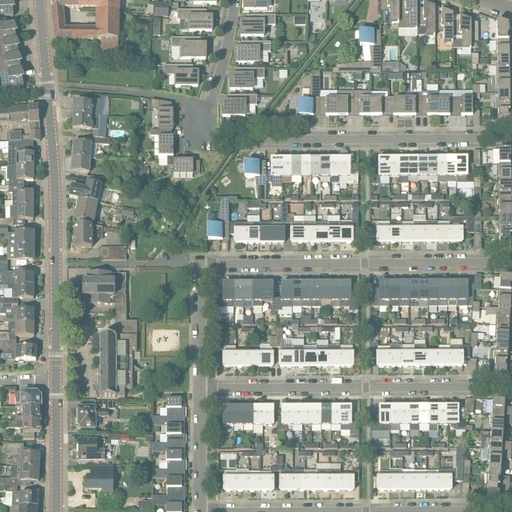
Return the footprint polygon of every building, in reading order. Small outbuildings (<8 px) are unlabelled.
[(119,40),(119,12),(119,0),(50,0),(51,9),(95,10),(95,29),(65,29),(64,18),(52,17),(54,40),(93,40),(93,42),(94,42),(93,54),(101,54),(101,55),(106,55),(112,55),(112,58),(118,58),(118,40),(119,40)] [(243,0),(244,0),(244,11),(267,11),(266,0),(243,0)] [(399,19),(399,3),(398,0),(380,0),(380,13),(389,13),(389,24),(399,24),(399,19)] [(417,26),(417,9),(417,2),(411,0),(404,0),(405,3),(399,3),(399,19),(407,19),(407,31),(417,31),(417,26)] [(12,2),(0,2),(0,18),(13,18),(12,2)] [(168,18),(169,4),(155,3),(154,17),(168,18)] [(435,32),(435,16),(435,8),(423,4),(423,9),(417,9),(417,26),(425,26),(425,37),(435,37),(435,32)] [(207,12),(177,11),(177,12),(177,21),(189,21),(189,32),(212,32),(212,22),(212,21),(204,21),(205,19),(205,18),(204,18),(205,12),(207,12)] [(453,44),(453,39),(453,23),(453,15),(441,11),(441,16),(435,16),(435,32),(443,32),(443,44),(453,44)] [(240,26),(240,27),(241,27),(241,38),(263,38),(263,27),(275,27),(275,18),(276,18),(276,17),(246,17),(246,18),(248,18),(248,23),(248,24),(248,26),(240,26)] [(461,50),(471,50),(471,43),(471,24),(471,21),(459,17),(459,23),(453,23),(453,39),(461,39),(461,50)] [(497,42),(511,42),(511,33),(508,33),(508,26),(497,22),(497,42)] [(0,43),(16,41),(14,26),(0,27),(0,43)] [(332,74),(360,74),(380,74),(380,32),(374,32),(360,32),(360,48),(369,48),(370,63),(336,67),(336,70),(332,70),(332,74)] [(171,40),(171,49),(180,49),(180,60),(205,60),(205,49),(206,49),(198,49),(198,47),(199,47),(199,46),(198,46),(198,40),(200,40),(200,39),(171,39),(171,40)] [(0,59),(19,57),(16,41),(0,43),(0,59)] [(497,60),(509,60),(509,51),(511,51),(511,42),(497,42),(495,42),(495,54),(497,54),(497,60)] [(271,44),(241,44),(243,44),(243,50),(243,51),(243,53),(235,53),(235,54),(236,54),(236,64),(259,64),(259,54),(270,54),(270,44),(271,44)] [(0,75),(21,72),(19,57),(0,59),(0,75)] [(495,77),(511,76),(511,68),(509,68),(509,60),(497,60),(497,66),(495,66),(495,77)] [(383,63),(383,72),(400,71),(400,63),(383,63)] [(190,88),(198,88),(198,77),(198,76),(191,76),(191,74),(191,73),(190,73),(190,68),(193,68),(193,67),(163,67),(163,68),(163,77),(175,77),(175,88),(180,88),(180,90),(190,91),(190,88)] [(237,77),(237,80),(229,79),(229,80),(230,80),(230,91),(253,91),(253,80),(264,80),(264,71),(265,71),(265,70),(235,70),(235,71),(237,71),(237,77),(236,77),(237,77)] [(21,72),(0,75),(0,77),(2,91),(23,87),(21,72)] [(421,90),(421,73),(406,73),(407,90),(421,90)] [(319,117),(320,99),(319,74),(311,74),(312,78),(311,78),(308,102),(299,102),(299,118),(313,118),(313,117),(319,117)] [(498,94),(509,94),(509,86),(511,85),(511,76),(495,77),(496,89),(497,89),(498,94)] [(427,118),(438,118),(438,99),(438,93),(421,93),(421,99),(421,117),(427,117),(427,118)] [(496,112),(511,111),(511,103),(510,103),(509,94),(498,94),(498,101),(496,101),(496,112)] [(229,104),(229,106),(222,106),(222,107),(222,118),(230,118),(230,120),(240,120),(240,118),(245,118),(245,107),(257,107),(257,98),(257,97),(227,97),(227,98),(230,98),(230,103),(229,103),(229,104)] [(325,118),(337,118),(337,99),(320,99),(319,117),(325,117),(325,118)] [(348,117),(354,117),(353,99),(337,99),(337,118),(348,118),(348,117)] [(359,118),(371,118),(370,99),(353,99),(354,117),(359,117),(359,118)] [(382,117),(388,117),(387,99),(370,99),(371,118),(382,118),(382,117)] [(393,118),(404,118),(404,99),(387,99),(388,117),(393,117),(393,118)] [(415,117),(421,117),(421,99),(404,99),(404,118),(415,118),(415,117)] [(449,117),(455,117),(455,99),(438,99),(438,118),(449,118),(449,117)] [(461,118),(472,118),(472,113),(472,99),(455,99),(455,117),(461,117),(461,118)] [(158,131),(171,131),(173,131),(173,111),(171,111),(171,105),(159,102),(151,101),(151,111),(158,111),(158,131)] [(73,117),(98,119),(99,105),(94,105),(74,103),(73,117)] [(30,143),(40,143),(38,122),(37,107),(8,108),(8,111),(8,124),(29,123),(29,126),(30,137),(30,143)] [(0,124),(8,124),(8,111),(0,111),(0,124)] [(498,127),(510,127),(510,121),(511,120),(511,111),(496,112),(496,113),(498,113),(498,127)] [(72,131),(92,132),(97,132),(98,119),(73,117),(72,131)] [(167,162),(173,161),(173,138),(172,138),(171,131),(158,131),(150,131),(151,138),(158,138),(158,158),(167,158),(167,162)] [(10,144),(30,143),(30,137),(21,137),(21,132),(9,133),(10,144)] [(11,169),(33,168),(33,144),(10,144),(0,143),(0,152),(7,152),(7,156),(11,156),(11,169)] [(90,160),(95,160),(96,149),(100,150),(100,146),(93,145),(73,143),(72,159),(90,160)] [(499,166),(511,165),(511,157),(510,157),(510,151),(498,151),(499,166)] [(71,173),(88,175),(89,175),(90,160),(72,159),(71,173)] [(272,179),(281,179),(282,160),(271,160),(271,173),(266,173),(266,185),(272,185),(272,179)] [(281,179),(291,179),(291,160),(282,160),(281,179)] [(291,179),(301,179),(301,160),(291,160),(291,179)] [(301,179),(311,179),(311,160),(301,160),(301,179)] [(311,179),(320,179),(320,160),(311,160),(311,179)] [(320,179),(330,179),(330,160),(320,160),(320,179)] [(339,179),(339,160),(330,160),(330,179),(339,179)] [(339,185),(358,185),(357,166),(349,166),(349,160),(339,160),(339,179),(339,185)] [(379,178),(389,178),(389,160),(379,160),(379,178)] [(389,178),(399,178),(399,160),(389,160),(389,178)] [(399,178),(408,178),(408,160),(399,160),(399,178)] [(408,178),(418,178),(418,160),(408,160),(408,178)] [(418,178),(428,178),(427,160),(418,160),(418,178)] [(428,178),(437,178),(437,160),(427,160),(428,178)] [(437,178),(447,178),(447,160),(437,160),(437,178)] [(447,183),(456,183),(456,160),(447,160),(447,178),(447,183)] [(466,184),(473,184),(473,179),(473,172),(466,172),(466,160),(456,160),(456,183),(456,184),(466,184)] [(173,161),(167,162),(167,167),(172,167),(173,176),(193,176),(193,175),(200,175),(199,163),(193,163),(193,161),(173,161)] [(266,202),(266,185),(266,173),(266,163),(259,163),(245,163),(245,179),(254,179),(257,202),(266,202)] [(499,184),(511,183),(511,175),(511,165),(499,166),(497,166),(497,178),(499,178),(499,184)] [(8,188),(24,188),(24,181),(33,181),(33,168),(11,169),(11,181),(8,181),(8,188)] [(86,183),(101,186),(101,179),(87,178),(86,183)] [(497,201),(511,200),(511,192),(511,183),(499,184),(499,190),(497,190),(497,201)] [(150,186),(149,193),(160,195),(161,188),(150,186)] [(12,208),(33,208),(33,194),(24,194),(24,188),(8,188),(8,195),(12,195),(12,208)] [(78,201),(96,204),(98,191),(70,188),(69,199),(78,201)] [(229,236),(229,223),(229,202),(229,199),(221,199),(221,202),(220,202),(217,226),(208,226),(208,242),(222,242),(222,241),(229,241),(229,236)] [(499,219),(511,218),(511,210),(511,209),(511,200),(497,201),(497,212),(499,212),(499,219)] [(96,204),(78,201),(74,220),(81,222),(93,225),(96,204)] [(271,230),(271,245),(284,244),(284,230),(284,225),(287,225),(287,221),(287,206),(281,206),(281,223),(271,223),(271,230)] [(17,221),(33,221),(33,208),(12,208),(9,208),(9,221),(2,221),(2,223),(0,222),(0,227),(8,228),(13,228),(13,221),(17,221)] [(295,217),(296,225),(317,224),(316,216),(295,217)] [(500,236),(511,235),(511,226),(511,227),(511,218),(499,219),(499,225),(498,225),(498,236),(500,236)] [(377,244),(389,244),(389,229),(377,229),(377,223),(371,223),(371,238),(377,238),(377,244)] [(352,238),(358,238),(358,224),(339,224),(339,230),(340,244),(352,244),(352,238)] [(75,249),(92,249),(92,240),(103,240),(103,239),(102,239),(102,233),(116,235),(115,239),(124,241),(125,234),(116,232),(117,231),(92,227),(75,227),(75,249)] [(389,244),(401,244),(401,229),(389,229),(389,244)] [(401,244),(413,244),(413,229),(401,229),(401,244)] [(413,244),(425,244),(425,229),(413,229),(413,244)] [(425,244),(437,244),(437,229),(425,229),(425,244)] [(437,244),(449,244),(449,229),(437,229),(437,244)] [(449,229),(449,244),(462,244),(462,229),(449,229)] [(247,230),(235,230),(235,236),(235,245),(247,245),(247,230)] [(247,245),(259,245),(259,230),(247,230),(247,245)] [(259,245),(271,245),(271,230),(259,230),(259,245)] [(291,244),(304,244),(304,230),(291,230),(291,244)] [(304,244),(316,244),(316,230),(304,230),(304,244)] [(316,244),(328,244),(328,230),(316,230),(316,244)] [(328,244),(340,244),(339,230),(328,230),(328,244)] [(14,235),(8,235),(8,236),(8,247),(33,248),(33,234),(14,234),(14,235)] [(500,251),(511,251),(511,245),(511,244),(511,235),(500,236),(500,251)] [(8,262),(14,262),(33,262),(33,248),(8,247),(7,247),(7,254),(0,254),(0,267),(8,268),(8,262)] [(99,262),(126,262),(126,249),(99,249),(99,262)] [(7,286),(33,286),(33,276),(27,276),(27,274),(14,274),(14,280),(7,280),(7,286)] [(115,306),(125,306),(125,275),(87,275),(87,283),(83,283),(83,303),(87,303),(87,306),(115,306)] [(499,292),(511,292),(511,284),(511,278),(500,277),(499,292)] [(262,285),(262,303),(272,303),(272,284),(262,285)] [(282,303),(292,303),(292,284),(282,284),(282,303)] [(292,309),(301,309),(301,284),(292,284),(292,303),(292,309)] [(311,309),(311,303),(311,284),(301,284),(301,309),(311,309)] [(311,303),(320,303),(321,284),(311,284),(311,303)] [(320,303),(330,303),(330,284),(321,284),(320,303)] [(330,303),(340,303),(340,284),(330,284),(330,303)] [(350,313),(358,313),(358,297),(350,297),(350,284),(340,284),(340,303),(350,303),(350,313)] [(380,302),(390,302),(390,284),(379,284),(379,290),(371,290),(371,309),(380,309),(380,302)] [(390,302),(399,302),(399,284),(390,284),(390,302)] [(399,302),(409,302),(409,284),(399,284),(399,302)] [(409,302),(418,302),(418,284),(409,284),(409,302)] [(418,302),(428,302),(428,284),(418,284),(418,302)] [(428,309),(438,309),(438,284),(428,284),(428,302),(428,309)] [(438,309),(447,309),(447,284),(438,284),(438,309)] [(457,309),(457,302),(457,284),(447,284),(447,309),(457,309)] [(472,308),(473,303),(473,296),(467,296),(467,284),(457,284),(457,302),(466,302),(467,308),(472,308)] [(233,303),(233,285),(223,285),(223,297),(217,297),(217,309),(233,309),(233,303)] [(233,303),(243,303),(243,285),(233,285),(233,303)] [(243,303),(252,303),(252,285),(243,285),(243,303)] [(252,303),(262,303),(262,285),(252,285),(252,303)] [(11,300),(17,300),(33,300),(33,286),(7,286),(3,286),(3,291),(5,291),(5,292),(11,292),(11,300)] [(498,310),(510,310),(510,302),(511,302),(511,292),(499,292),(497,292),(497,303),(498,304),(498,310)] [(132,390),(132,388),(132,361),(132,354),(136,354),(136,323),(125,323),(125,306),(115,306),(115,338),(99,338),(99,399),(125,399),(125,390),(132,390)] [(8,325),(33,324),(33,311),(18,311),(18,309),(12,309),(12,316),(7,316),(8,325)] [(495,327),(511,327),(511,319),(509,319),(510,310),(498,310),(498,316),(496,316),(495,327)] [(8,325),(5,325),(5,334),(0,333),(0,343),(16,344),(16,338),(33,338),(33,324),(8,325)] [(496,344),(508,345),(508,337),(511,336),(511,327),(495,327),(495,338),(496,338),(496,344)] [(0,355),(15,355),(15,362),(27,362),(35,362),(35,348),(16,348),(16,344),(0,343),(0,355)] [(377,368),(390,368),(389,354),(377,354),(378,344),(371,344),(371,360),(377,360),(377,368)] [(493,362),(495,362),(511,362),(511,354),(507,354),(508,345),(496,344),(496,351),(494,351),(493,362)] [(316,368),(316,354),(316,347),(303,347),(304,354),(304,368),(316,368)] [(469,359),(470,348),(470,347),(462,347),(462,353),(449,353),(450,368),(462,368),(462,359),(469,359)] [(223,369),(236,369),(236,354),(223,354),(223,348),(217,348),(217,360),(223,360),(223,369)] [(390,368),(402,368),(402,353),(389,354),(390,368)] [(402,368),(414,368),(414,353),(402,353),(402,368)] [(414,368),(426,368),(426,353),(414,353),(414,368)] [(426,368),(438,368),(438,353),(426,353),(426,368)] [(438,368),(450,368),(449,353),(438,353),(438,368)] [(236,369),(248,369),(248,354),(236,354),(236,369)] [(248,369),(260,369),(260,354),(248,354),(248,369)] [(260,354),(260,369),(272,368),(272,354),(260,354)] [(279,368),(292,368),(292,354),(279,354),(279,368)] [(292,368),(304,368),(304,354),(292,354),(292,368)] [(316,368),(328,368),(328,354),(316,354),(316,368)] [(328,368),(340,368),(340,354),(328,354),(328,368)] [(340,354),(340,368),(352,368),(352,354),(340,354)] [(494,377),(506,378),(506,371),(511,371),(511,362),(495,362),(494,377)] [(20,409),(40,409),(41,409),(41,398),(36,394),(15,394),(15,406),(14,406),(14,409),(20,409)] [(166,427),(184,427),(184,419),(185,419),(185,409),(184,409),(184,399),(183,399),(183,400),(166,400),(166,418),(152,418),(152,427),(166,427)] [(492,416),(511,417),(511,408),(504,408),(504,402),(493,401),(492,416)] [(80,431),(96,431),(96,426),(100,426),(100,419),(109,419),(109,418),(108,418),(108,411),(115,411),(115,403),(94,403),(94,409),(78,409),(78,427),(80,427),(80,431)] [(224,427),(234,427),(234,408),(223,409),(223,421),(217,421),(218,440),(224,439),(224,433),(224,427)] [(234,427),(243,427),(243,408),(234,408),(234,427)] [(243,427),(253,427),(253,408),(243,408),(243,427)] [(253,427),(262,427),(263,408),(253,408),(253,427)] [(263,408),(262,427),(272,427),(272,408),(263,408)] [(282,427),(292,427),(292,408),(282,408),(282,427)] [(292,427),(302,427),(302,408),(292,408),(292,427)] [(302,427),(312,427),(312,408),(302,408),(302,427)] [(312,427),(321,427),(321,408),(312,408),(312,427)] [(321,427),(331,427),(331,408),(321,408),(321,427)] [(331,427),(340,427),(340,408),(331,408),(331,427)] [(340,408),(340,427),(340,432),(350,432),(350,436),(359,436),(359,420),(350,420),(350,408),(340,408)] [(390,433),(390,426),(390,408),(380,408),(380,413),(371,413),(371,433),(390,433)] [(390,426),(400,426),(400,408),(390,408),(390,426)] [(400,426),(409,426),(409,408),(400,408),(400,426)] [(409,426),(419,426),(419,408),(409,408),(409,426)] [(419,426),(429,426),(428,408),(419,408),(419,426)] [(429,426),(438,426),(438,408),(428,408),(429,426)] [(438,426),(448,426),(448,408),(438,408),(438,426)] [(465,432),(465,427),(466,420),(457,420),(457,408),(448,408),(448,426),(457,426),(457,432),(465,432)] [(15,423),(40,423),(40,409),(20,409),(21,418),(15,418),(15,423)] [(491,434),(503,434),(503,426),(511,426),(511,417),(492,416),(490,416),(489,427),(491,428),(491,434)] [(22,430),(23,440),(34,440),(34,435),(40,435),(40,423),(15,423),(5,423),(5,430),(22,430)] [(152,454),(166,454),(184,454),(184,445),(185,445),(185,436),(184,436),(184,427),(166,427),(166,445),(152,445),(152,454)] [(488,451),(511,452),(511,444),(502,443),(503,434),(491,434),(490,440),(489,440),(488,451)] [(79,461),(105,461),(105,452),(104,442),(104,441),(97,441),(79,441),(79,461)] [(13,468),(15,468),(38,469),(39,456),(32,455),(32,450),(6,449),(6,456),(14,456),(13,468)] [(489,468),(501,469),(501,461),(511,461),(511,452),(488,451),(487,462),(489,462),(489,468)] [(166,480),(184,480),(184,472),(186,472),(186,462),(184,462),(184,454),(166,454),(166,471),(152,471),(152,480),(166,480)] [(86,491),(103,491),(103,478),(107,478),(107,467),(90,467),(90,478),(86,478),(86,491)] [(18,482),(31,483),(38,483),(38,469),(15,468),(15,476),(12,476),(12,480),(0,479),(0,486),(5,487),(17,488),(17,487),(18,482)] [(486,486),(488,486),(509,487),(510,478),(500,478),(501,469),(489,468),(488,475),(487,475),(486,486)] [(340,477),(341,492),(353,492),(353,483),(359,483),(359,471),(353,471),(353,477),(340,477)] [(224,492),(236,492),(236,478),(224,478),(224,472),(218,472),(218,487),(224,487),(224,492)] [(329,492),(341,492),(340,477),(329,478),(329,492)] [(378,492),(390,492),(390,477),(378,477),(378,492)] [(390,492),(402,492),(402,477),(390,477),(390,492)] [(402,492),(414,492),(414,477),(402,477),(402,492)] [(414,492),(426,492),(426,477),(414,477),(414,492)] [(426,492),(438,492),(438,477),(426,477),(426,492)] [(438,477),(438,492),(451,492),(451,477),(438,477)] [(236,492),(248,492),(248,478),(236,478),(236,492)] [(248,492),(260,492),(260,478),(248,478),(248,492)] [(260,478),(260,492),(273,492),(273,478),(260,478)] [(280,492),(293,492),(292,478),(280,478),(280,492)] [(293,492),(305,492),(305,478),(292,478),(293,492)] [(305,492),(317,492),(316,478),(305,478),(305,492)] [(317,492),(329,492),(329,478),(316,478),(317,492)] [(152,507),(166,507),(184,507),(184,498),(186,498),(186,489),(184,489),(184,480),(166,480),(166,497),(152,497),(152,507)] [(487,501),(499,502),(499,495),(509,496),(509,487),(488,486),(487,501)] [(11,507),(36,508),(37,495),(17,494),(17,488),(5,487),(4,494),(12,494),(11,507)]
